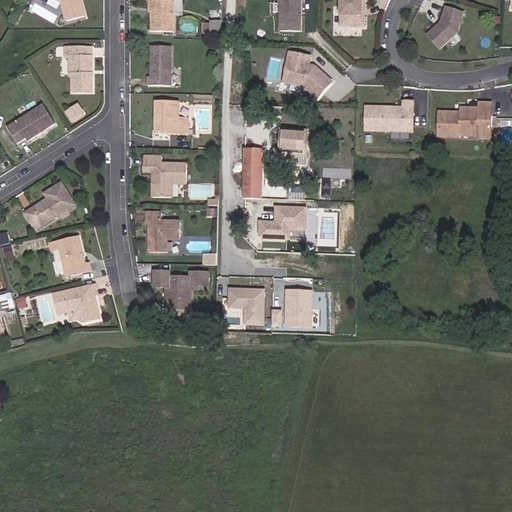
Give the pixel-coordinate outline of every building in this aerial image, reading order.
[(86,17),(81,0),(55,0),(62,4),(67,22),(86,17)] [(175,33),(175,0),(149,0),(149,3),(152,3),(152,14),(151,32),(175,33)] [(302,11),(301,0),(280,0),(280,2),(280,32),(301,32),(302,16),(299,16),(299,11),(302,11)] [(365,10),(365,0),(340,0),(341,27),(365,28),(365,17),(363,16),(363,10),(365,10)] [(458,34),(464,13),(446,7),(441,23),(426,36),(439,50),(458,34)] [(222,41),(222,22),(211,22),(211,24),(204,24),(204,33),(211,33),(211,40),(222,41)] [(171,87),(172,47),(152,47),(151,61),(153,61),(153,64),(151,64),(151,78),(148,78),(148,86),(171,87)] [(93,69),(93,48),(66,48),(66,58),(70,58),(70,76),(73,76),(73,93),(93,93),(93,74),(91,75),(91,70),(93,69)] [(333,82),(321,72),(318,72),(316,70),(315,67),(310,66),(311,58),(290,53),(286,71),(291,72),(288,84),(305,87),(318,99),(333,82)] [(188,135),(188,118),(179,118),(179,102),(156,102),(156,120),(159,120),(159,123),(156,123),(156,135),(188,135)] [(413,133),(414,102),(403,102),(403,109),(366,108),(366,131),(413,133)] [(493,116),(493,104),(479,103),(479,109),(478,116),(493,116)] [(56,125),(44,105),(8,128),(18,145),(27,140),(29,142),(56,125)] [(72,120),(84,113),(78,106),(67,113),(72,120)] [(492,128),(493,116),(478,116),(479,109),(471,109),(471,111),(468,111),(468,109),(461,109),(460,113),(438,113),(437,138),(460,138),(460,136),(478,137),(478,127),(492,128)] [(511,119),(497,118),(495,139),(511,140),(511,126),(511,119)] [(492,140),(492,128),(478,127),(478,137),(478,139),(492,140)] [(306,167),(309,132),(281,130),(280,155),(282,155),(282,161),(287,162),(287,165),(306,167)] [(262,200),(263,150),(246,149),(244,200),(262,200)] [(187,185),(187,164),(162,164),(162,157),(144,156),(143,173),(153,174),(155,174),(155,179),(153,181),(152,198),(173,198),(174,184),(187,185)] [(323,167),(323,177),(353,177),(353,167),(323,167)] [(76,206),(62,184),(50,192),(48,200),(26,214),(36,231),(76,206)] [(307,231),(307,207),(275,207),(274,222),(262,222),(262,239),(291,239),(291,231),(307,231)] [(180,240),(180,222),(162,221),(162,213),(146,213),(146,223),(149,223),(149,234),(152,237),(152,240),(149,243),(149,253),(168,253),(168,240),(180,240)] [(10,244),(8,234),(0,235),(0,244),(1,246),(10,244)] [(86,265),(80,238),(51,244),(53,252),(60,250),(66,278),(91,272),(89,264),(86,265)] [(13,256),(11,247),(4,249),(7,258),(13,256)] [(205,265),(219,265),(220,254),(205,254),(205,265)] [(191,308),(191,287),(209,287),(209,273),(190,273),(190,278),(171,278),(171,272),(154,272),(154,288),(166,289),(166,294),(169,294),(169,297),(166,297),(166,312),(177,312),(177,308),(191,308)] [(100,319),(95,296),(98,295),(96,286),(54,295),(59,315),(68,313),(78,311),(80,321),(84,323),(100,319)] [(265,290),(228,289),(228,309),(244,310),(243,325),(264,325),(265,290)] [(311,328),(312,291),(285,290),(285,328),(311,328)] [(16,309),(12,293),(0,296),(0,301),(0,302),(2,302),(4,311),(16,309)] [(27,308),(25,299),(18,300),(20,309),(27,308)] [(80,321),(78,311),(68,313),(70,323),(80,321)]
